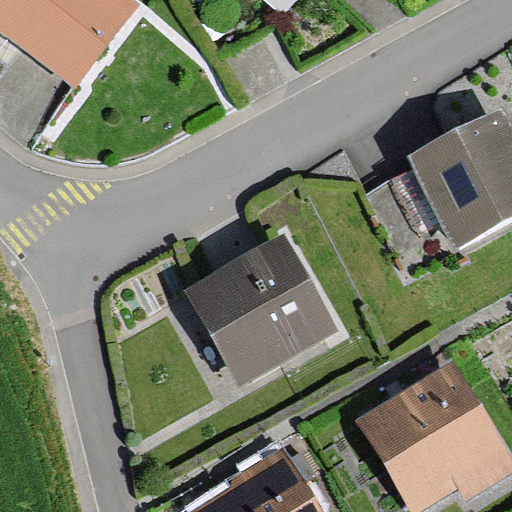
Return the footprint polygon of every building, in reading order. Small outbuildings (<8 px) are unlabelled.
[(0,0),(0,39),(75,95),(140,8),(128,0),(0,0)] [(511,116),(410,169),(456,258),(511,229),(511,116)] [(293,248),(187,309),(240,399),(345,338),(293,248)] [(464,510),(511,481),(511,467),(454,369),(355,427),(404,511),(433,511),(457,498),(464,510)] [(316,511),(287,462),(201,511),(316,511)]
